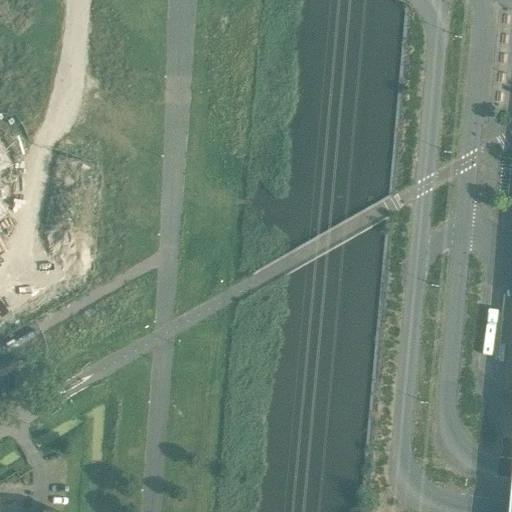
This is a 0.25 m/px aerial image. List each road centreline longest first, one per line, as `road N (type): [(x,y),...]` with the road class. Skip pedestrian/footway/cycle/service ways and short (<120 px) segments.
road 1 (tertiary): [(423,0),(437,42),(401,444),(424,492),(482,507)]
road 2 (tertiary): [(511,470),(461,457),(446,414),(481,0)]
